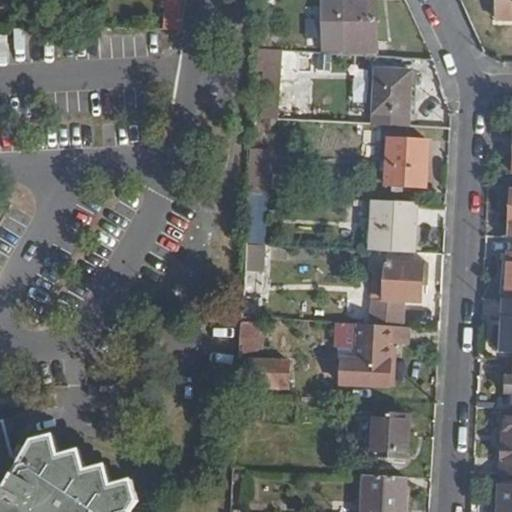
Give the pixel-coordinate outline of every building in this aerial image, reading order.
[(161,0),(160,27),(181,28),(182,0),(161,0)] [(375,40),(374,0),(357,0),(342,1),(344,52),(375,55),(375,53),(387,53),(387,40),(375,40)] [(511,0),(495,0),(496,21),(511,20),(511,0)] [(269,47),(270,23),(259,22),(258,46),(269,47)] [(277,118),(280,48),(269,47),(258,46),(254,117),(277,118)] [(409,115),(412,71),(376,68),(372,112),(409,115)] [(426,188),(428,141),(394,139),(392,186),(426,188)] [(268,192),(269,170),(251,169),(249,191),(268,192)] [(246,241),(263,241),(265,197),(247,197),(246,241)] [(414,253),(417,203),(375,200),(373,250),(414,253)] [(260,270),(263,245),(246,243),(243,268),(260,270)] [(410,306),(413,272),(376,270),(373,302),(367,302),(366,324),(396,326),(397,305),(410,306)] [(192,297),(198,288),(179,277),(166,299),(198,318),(206,305),(192,297)] [(511,300),(507,300),(505,300),(502,353),(511,353),(511,300)] [(287,387),(288,361),(255,358),(258,320),(242,318),(240,357),(249,358),(248,385),(287,387)] [(391,387),(395,345),(413,346),(415,328),(396,326),(366,324),(350,323),(344,384),(391,387)] [(511,474),(511,408),(504,409),(501,474),(511,474)] [(408,456),(410,413),(376,411),(373,454),(408,456)] [(115,484),(109,464),(90,469),(84,447),(62,452),(58,433),(36,438),(24,458),(14,455),(8,432),(16,429),(13,416),(0,419),(0,511),(133,511),(140,500),(135,479),(115,484)] [(404,511),(407,476),(365,474),(362,511),(404,511)] [(511,511),(511,483),(501,483),(499,511),(511,511)]
